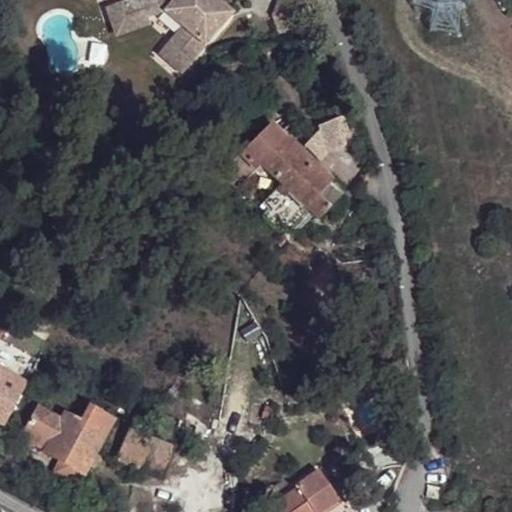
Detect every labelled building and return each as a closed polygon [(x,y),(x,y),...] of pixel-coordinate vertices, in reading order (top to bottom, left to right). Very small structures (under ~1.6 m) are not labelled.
[(134,0),(126,3),(129,12),(139,20),(148,17),(163,11),(183,28),(160,54),(181,73),(232,13),(216,0),(134,0)] [(289,0),(277,0),(270,16),(272,17),(277,33),(289,29),(293,13),(289,0)] [(126,3),(107,10),(116,35),(150,23),(148,17),(139,20),(129,12),(126,3)] [(270,122),(220,174),(237,190),(261,166),(281,185),(263,204),(291,230),(309,212),(317,220),(329,208),(317,196),(333,180),(288,136),(286,138),(270,122)] [(397,361),(348,391),(356,404),(405,374),(397,361)] [(0,370),(1,368),(0,366),(0,424),(3,427),(16,403),(0,395),(0,370)] [(59,420),(39,409),(23,438),(45,450),(44,452),(60,460),(82,472),(85,474),(89,465),(95,468),(100,458),(95,455),(113,421),(87,408),(80,421),(64,412),(59,420)] [(175,421),(151,408),(141,434),(167,444),(175,421)] [(167,444),(141,434),(129,430),(117,462),(162,478),(174,447),(167,444)] [(82,472),(60,460),(52,474),(74,486),(82,472)] [(297,489),(263,511),(350,511),(340,497),(337,499),(318,471),(295,486),(297,489)] [(440,488),(428,486),(426,498),(438,500),(440,488)]
